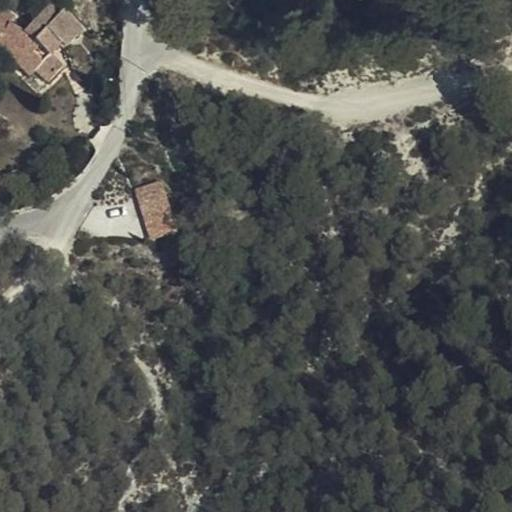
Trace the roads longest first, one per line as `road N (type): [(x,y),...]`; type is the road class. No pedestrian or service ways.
road 1 (track): [(136,53),(226,82),(327,99),(374,100),(511,70)]
road 2 (residential): [(0,228),(51,220),(79,200),(124,126),(139,0)]
